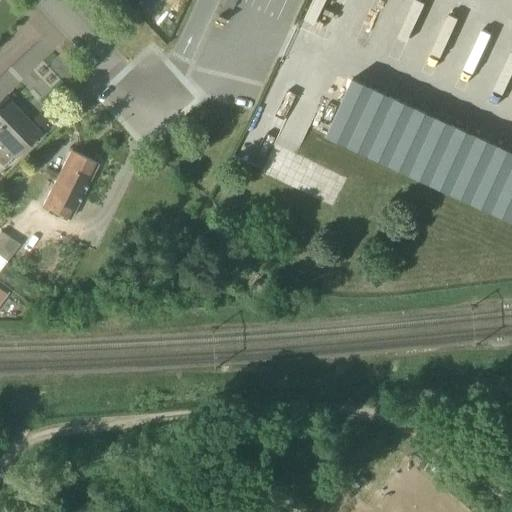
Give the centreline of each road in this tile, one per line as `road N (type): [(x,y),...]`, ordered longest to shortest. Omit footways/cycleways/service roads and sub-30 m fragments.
road 1 (track): [(10,438),(342,406),(406,420),(511,490)]
road 2 (residential): [(78,272),(154,115)]
road 3 (residential): [(154,115),(49,0)]
road 4 (residential): [(154,115),(209,0)]
